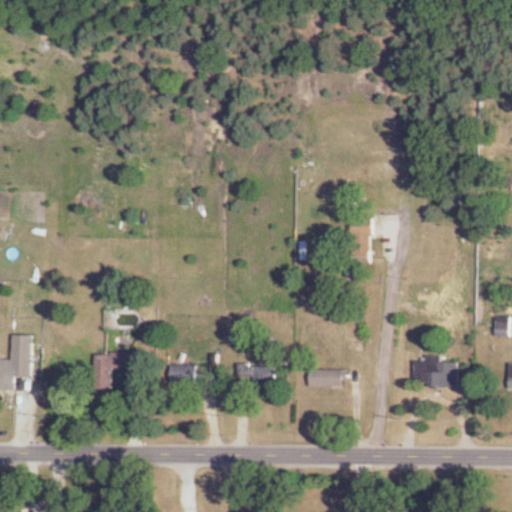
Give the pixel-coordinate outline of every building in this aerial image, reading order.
[(374,218),(355,218),(355,257),(374,257),(374,218)] [(511,334),(511,316),(499,316),(499,334),(511,334)] [(36,334),(16,334),(16,359),(0,359),(0,387),(17,388),(17,376),(35,376),(36,334)] [(101,350),(101,384),(114,384),(115,367),(138,368),(138,351),(101,350)] [(461,361),(444,361),(444,356),(418,356),(418,385),(461,385),(461,361)] [(200,364),(173,364),(173,383),(200,383),(200,364)] [(255,385),(277,385),(278,366),(242,365),(242,376),(255,376),(255,385)] [(314,385),(348,385),(348,370),(314,370),(314,385)]
